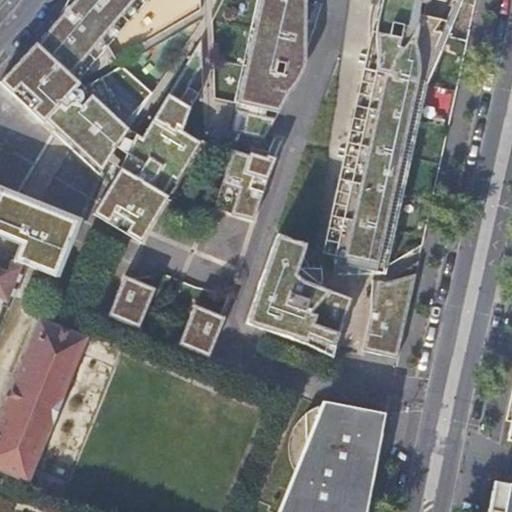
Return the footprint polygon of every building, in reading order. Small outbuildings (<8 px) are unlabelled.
[(69,0),(57,21),(2,84),(36,117),(43,123),(46,119),(55,128),(54,133),(59,138),(101,178),(130,129),(126,124),(134,116),(117,100),(104,79),(87,87),(84,84),(82,82),(120,59),(112,46),(151,0),(69,0)] [(261,0),(231,133),(263,142),(298,77),(322,9),(308,5),(309,0),(261,0)] [(431,82),(466,2),(455,0),(429,0),(425,21),(389,12),(379,28),(373,56),(365,54),(364,63),(371,64),(352,152),(343,150),(342,157),(350,159),(338,218),(331,225),(329,239),(331,243),(336,243),(337,277),(387,276),(431,82)] [(202,69),(203,40),(145,139),(138,136),(121,169),(94,214),(143,245),(204,143),(179,129),(202,94),(190,88),(202,69)] [(251,156),(236,150),(216,208),(255,222),(283,143),(274,140),(271,153),(253,149),(251,156)] [(0,238),(20,247),(14,262),(26,266),(57,279),(80,221),(19,197),(0,189),(0,238)] [(308,247),(278,237),(248,325),(312,348),(334,359),(337,354),(341,332),(352,301),(329,291),(329,285),(317,286),(316,269),(310,269),(308,247)] [(0,303),(11,307),(26,266),(14,262),(4,258),(0,269),(0,303)] [(398,359),(419,263),(387,284),(375,281),(375,312),(364,353),(398,359)] [(156,291),(126,278),(108,315),(140,328),(156,291)] [(227,319),(195,306),(179,344),(212,358),(227,319)] [(0,469),(29,482),(87,345),(39,325),(0,416),(0,469)] [(367,511),(387,414),(327,403),(324,407),(316,409),(307,415),(308,447),(280,511),(367,511)] [(511,511),(511,484),(508,484),(502,511),(511,511)]
